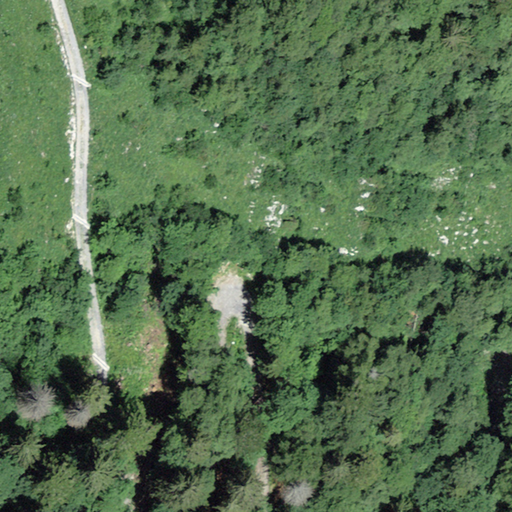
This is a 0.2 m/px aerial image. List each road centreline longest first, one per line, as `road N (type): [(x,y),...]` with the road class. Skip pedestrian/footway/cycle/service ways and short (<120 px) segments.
road 1 (track): [(126,511),(82,221),(82,77),(60,0)]
road 2 (track): [(270,511),(258,330),(245,297),(233,293),(218,295),(214,313),(227,390),(194,511)]
road 3 (track): [(511,354),(483,511)]
